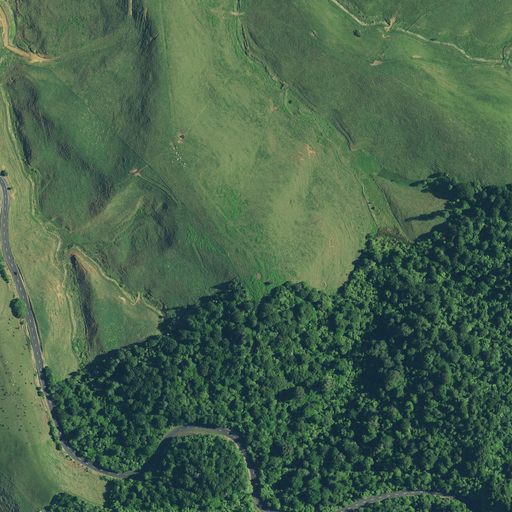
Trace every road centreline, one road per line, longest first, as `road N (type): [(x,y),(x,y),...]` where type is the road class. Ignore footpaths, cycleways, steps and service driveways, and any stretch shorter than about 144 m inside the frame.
road 1 (unclassified): [(273,511),(259,500),(244,448),(221,430),(179,429),(148,466),(127,474),(92,466),(68,448),(7,250),(0,178)]
road 2 (track): [(257,494),(185,504),(59,486),(46,511)]
road 3 (unclassified): [(478,511),(438,491),(386,495),(340,511)]
